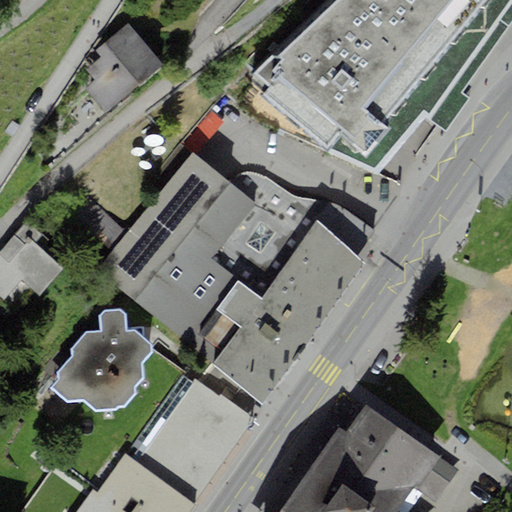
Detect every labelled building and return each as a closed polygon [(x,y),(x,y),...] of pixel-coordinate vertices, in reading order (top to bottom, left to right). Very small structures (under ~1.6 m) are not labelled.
[(335,0),(279,55),(276,52),(254,73),(270,87),(261,95),(326,148),(340,131),(367,154),(389,130),(380,125),(486,0),(335,0)] [(86,70),(95,81),(85,89),(105,112),(162,64),(142,41),(133,31),(128,24),(96,51),(101,58),(86,70)] [(343,293),(364,264),(355,256),(376,230),(348,209),(337,206),(312,201),(295,198),(270,181),(262,177),(254,175),(246,175),(237,177),(230,183),(193,152),(96,272),(212,365),(262,405),(343,293)] [(46,253),(41,249),(48,240),(27,221),(0,251),(0,296),(4,300),(22,279),(40,295),(64,269),(46,253)] [(135,330),(126,331),(125,315),(120,309),(104,311),(98,315),(101,331),(86,333),(73,348),(73,355),(57,372),(58,380),(51,388),(67,402),(85,401),(96,411),(115,410),(116,408),(124,408),(134,394),(133,387),(143,379),(142,363),(152,353),(152,347),(135,330)] [(190,511),(255,420),(220,394),(218,397),(195,380),(139,464),(126,453),(96,492),(93,489),(75,511),(190,511)] [(458,470),(365,405),(346,433),(339,428),(310,469),(339,489),(323,511),(397,511),(415,487),(436,501),(458,470)] [(323,511),(339,489),(310,469),(278,511),(323,511)]
